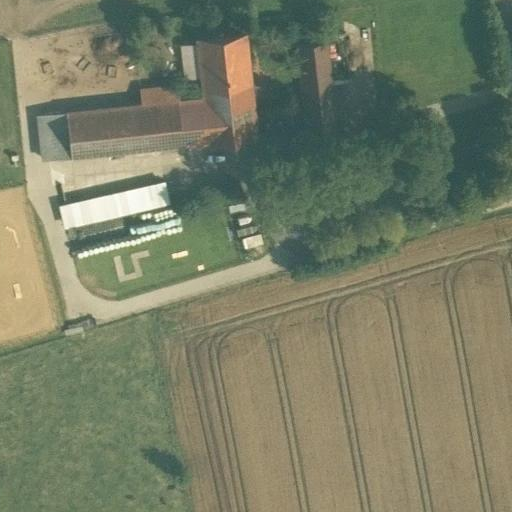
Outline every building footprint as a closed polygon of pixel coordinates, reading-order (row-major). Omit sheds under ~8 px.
[(246,31),(196,36),(202,95),(207,140),(207,142),(257,137),(246,31)] [(325,40),(298,43),(310,142),(337,138),(325,40)] [(207,140),(202,95),(179,97),(178,83),(139,87),(141,101),(66,109),(71,155),(207,140)] [(42,158),(71,155),(66,109),(37,112),(42,158)] [(165,181),(65,204),(70,228),(171,206),(165,181)]
